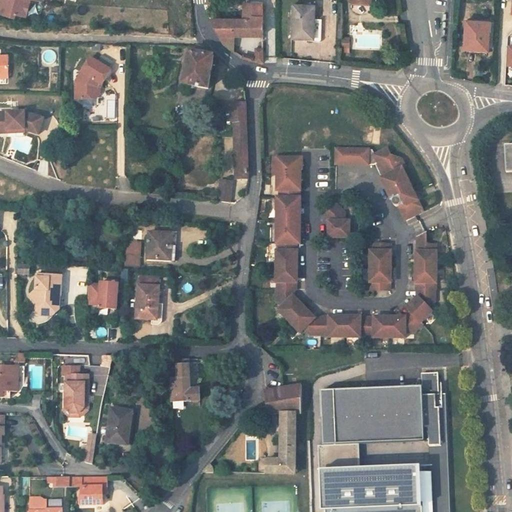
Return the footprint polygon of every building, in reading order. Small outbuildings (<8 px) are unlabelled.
[(0,14),(16,18),(17,14),(26,17),(30,0),(0,0),(1,0),(3,1),(2,5),(0,4),(0,14)] [(314,0),(299,0),(299,6),(292,5),(291,39),(320,40),(321,20),(314,19),(314,0)] [(215,29),(223,46),(232,51),(234,36),(262,36),(262,3),(243,3),(243,19),(218,19),(213,3),(206,4),(206,7),(210,17),(215,29)] [(489,23),(466,21),(465,49),(487,51),(489,23)] [(338,38),(338,48),(348,49),(348,39),(338,38)] [(255,46),(253,62),(263,63),(265,48),(255,46)] [(209,89),(214,57),(208,51),(203,48),(199,48),(198,53),(190,52),(184,85),(209,89)] [(101,55),(97,62),(108,69),(112,62),(101,55)] [(8,57),(0,57),(0,74),(8,74),(8,57)] [(75,99),(94,100),(95,87),(97,83),(102,85),(111,71),(108,69),(97,62),(90,58),(75,82),(75,99)] [(247,123),(246,103),(232,105),(232,123),(234,123),(234,124),(247,123)] [(0,112),(0,133),(7,133),(7,137),(24,137),(24,130),(38,135),(43,120),(30,115),(24,115),(24,113),(0,112)] [(237,179),(249,179),(247,123),(234,124),(237,179)] [(406,218),(424,210),(418,199),(421,198),(418,191),(415,193),(404,168),(407,166),(403,159),(392,155),(389,147),(376,154),(373,149),(337,148),(337,163),(375,163),(376,163),(380,161),(386,175),(383,177),(392,198),(394,199),(393,200),(392,202),(392,204),(394,206),(396,206),(399,205),(400,204),(406,218)] [(296,158),(275,158),(275,175),(280,175),(280,190),(281,190),(281,198),(278,197),(278,213),(281,213),(281,228),(278,228),(278,244),(278,251),(277,251),(277,282),(278,282),(278,289),(277,289),(277,301),(282,306),(278,310),(300,332),(304,329),(310,335),(322,335),(322,336),(329,336),(329,337),(361,337),(361,336),(374,336),(374,337),(406,337),(406,332),(414,332),(423,324),(421,322),(433,311),(429,307),(435,301),(435,289),(436,289),(436,282),(437,282),(437,251),(436,251),(436,244),(427,244),(427,232),(418,236),(418,251),(417,251),(416,282),(417,282),(417,289),(418,289),(418,297),(407,307),(411,311),(405,317),(375,316),(375,317),(361,317),(361,316),(330,316),(330,317),(323,317),(323,318),(315,318),(294,296),(294,289),(297,289),(297,282),(298,282),(298,251),(297,251),(297,244),(301,244),(301,228),(299,228),(299,221),(299,214),(301,214),(301,198),(300,198),(301,191),(302,191),(302,170),(296,170),(296,158)] [(376,163),(383,177),(386,175),(380,161),(376,163)] [(171,176),(170,187),(178,188),(179,177),(171,176)] [(221,179),(218,200),(230,201),(232,180),(221,179)] [(325,217),(330,222),(330,238),(351,238),(351,222),(346,222),(346,213),(337,204),(325,217)] [(173,234),(150,233),(149,259),(169,260),(170,247),(173,247),(173,234)] [(372,289),(390,289),(391,282),(392,282),(392,251),(391,251),(391,244),(372,244),(372,251),(371,251),(371,282),(372,282),(372,289)] [(125,254),(125,266),(141,267),(141,255),(125,254)] [(29,266),(20,266),(20,274),(29,275),(29,266)] [(63,276),(38,274),(37,290),(31,294),(37,303),(37,310),(48,311),(52,316),(61,309),(63,307),(64,299),(62,296),(63,276)] [(158,280),(140,279),(137,319),(158,320),(160,287),(158,287),(158,280)] [(119,309),(120,283),(88,282),(88,309),(119,309)] [(102,327),(101,339),(111,340),(118,341),(118,328),(111,328),(102,327)] [(64,364),(89,365),(89,356),(64,355),(64,364)] [(177,359),(178,370),(172,370),(172,379),(173,403),(192,403),(192,402),(201,402),(200,388),(197,388),(197,391),(191,391),(190,379),(190,370),(190,359),(177,359)] [(0,398),(3,398),(3,392),(11,392),(18,393),(19,383),(15,383),(16,370),(16,367),(0,366),(0,398)] [(62,366),(62,370),(62,375),(65,375),(65,379),(64,407),(70,413),(78,413),(83,408),(84,395),(87,395),(88,379),(88,375),(78,375),(74,375),(75,366),(62,366)] [(423,387),(322,391),(323,445),(430,441),(430,446),(442,446),(442,441),(445,441),(444,422),(441,420),(440,414),(443,408),(442,383),(439,383),(439,379),(439,373),(422,374),(422,379),(423,387)] [(302,385),(283,388),(267,391),(266,393),(269,415),(282,414),(281,460),(261,460),(261,473),(296,474),(297,414),(301,414),(302,385)] [(70,413),(64,407),(61,410),(68,417),(79,417),(87,410),(87,395),(84,395),(83,408),(78,413),(70,413)] [(107,442),(111,443),(119,444),(132,446),(136,412),(119,409),(111,408),(107,442)] [(90,435),(89,448),(96,449),(97,436),(90,435)] [(442,446),(430,446),(431,460),(445,460),(445,441),(442,441),(442,446)] [(376,458),(385,458),(385,444),(376,444),(376,458)] [(85,463),(94,465),(96,449),(89,448),(87,448),(85,463)] [(445,460),(431,460),(432,511),(447,511),(447,498),(444,495),(443,487),(446,484),(445,460)] [(81,488),(81,505),(102,505),(102,494),(102,488),(107,488),(107,477),(81,477),(81,478),(68,478),(68,488),(81,488)] [(53,488),(68,488),(68,478),(46,478),(46,484),(53,484),(53,488)] [(62,511),(63,510),(47,510),(47,500),(45,500),(40,497),(29,497),(29,511),(62,511)]
